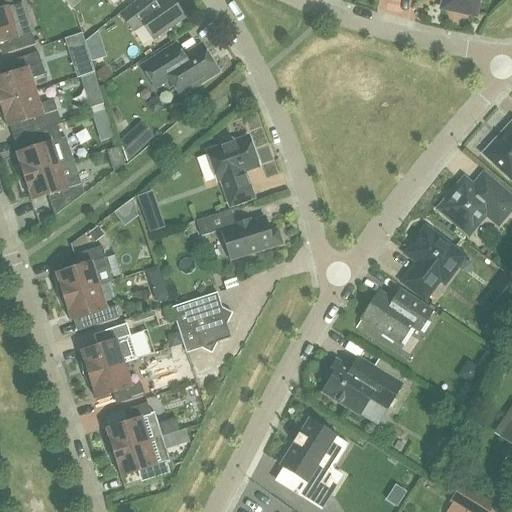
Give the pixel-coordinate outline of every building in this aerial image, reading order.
[(153,40),(185,17),(172,0),(157,0),(155,2),(152,0),(136,0),(119,14),(133,31),(142,24),(153,40)] [(408,8),(409,0),(390,0),(390,6),(408,8)] [(443,0),(442,8),(475,15),(478,0),(443,0)] [(0,43),(3,42),(7,54),(35,44),(31,33),(18,37),(9,7),(0,9),(0,43)] [(86,46),(81,32),(64,38),(69,51),(86,46)] [(179,96),(218,72),(201,45),(183,56),(176,44),(141,66),(155,88),(169,79),(179,96)] [(0,105),(36,94),(32,79),(45,74),(38,52),(9,61),(13,73),(0,76),(0,105)] [(98,88),(94,74),(80,78),(85,92),(98,88)] [(36,94),(0,105),(0,113),(1,116),(4,115),(4,117),(5,117),(7,125),(6,126),(7,127),(29,120),(34,136),(57,128),(62,126),(53,100),(40,104),(36,94)] [(92,115),(95,124),(108,120),(105,110),(92,115)] [(485,152),(484,154),(511,180),(511,179),(511,122),(494,142),(491,142),(485,149),(485,152)] [(61,138),(57,128),(34,136),(37,146),(15,153),(16,155),(17,154),(20,162),(19,163),(20,164),(17,165),(19,176),(20,180),(21,181),(60,168),(60,165),(73,161),(65,137),(61,138)] [(131,131),(120,141),(127,162),(148,146),(131,131)] [(222,146),(207,152),(217,181),(221,179),(230,206),(253,198),(243,171),(259,166),(248,137),(234,142),(232,139),(229,138),(225,138),(223,140),(222,144),(222,146)] [(73,161),(60,165),(60,168),(21,181),(26,190),(28,189),(28,191),(29,191),(32,199),(30,199),(31,200),(53,193),(59,212),(84,194),(77,174),(74,161),(73,161)] [(438,209),(458,226),(471,237),(487,218),(499,229),(511,213),(511,197),(483,174),(473,186),(464,178),(452,193),(449,193),(443,200),(443,203),(438,209)] [(269,232),(264,216),(250,221),(250,219),(235,224),(231,210),(196,221),(201,236),(221,230),(231,260),(274,247),(278,245),(280,241),(280,237),(278,233),(273,231),(269,232)] [(463,256),(426,228),(421,235),(417,236),(411,243),(412,247),(407,254),(418,262),(403,282),(425,298),(440,278),(444,282),(463,256)] [(59,298),(99,286),(95,273),(109,269),(102,246),(73,255),(77,267),(55,274),(55,275),(57,275),(59,283),(59,285),(57,285),(58,296),(58,297),(59,298)] [(494,289),(509,301),(511,297),(511,279),(505,275),(494,289)] [(107,309),(99,286),(59,298),(59,300),(60,300),(65,310),(67,309),(68,311),(71,319),(70,320),(70,321),(92,314),(96,325),(120,318),(116,306),(107,309)] [(393,301),(379,292),(361,319),(399,344),(410,327),(418,332),(432,310),(400,290),(393,301)] [(202,349),(213,354),(216,344),(231,338),(227,322),(232,313),(221,308),(217,293),(173,306),(188,352),(202,349)] [(138,359),(130,335),(126,324),(98,333),(102,344),(80,351),(80,353),(82,352),(84,360),(84,361),(84,362),(82,363),(83,374),(84,376),(124,363),(138,359)] [(187,357),(183,344),(170,348),(174,361),(187,357)] [(336,360),(325,378),(330,380),(322,393),(359,415),(370,398),(387,408),(402,384),(358,358),(351,369),(336,360)] [(132,386),(124,363),(84,376),(84,378),(85,378),(90,388),(92,387),(93,389),(96,397),(95,397),(95,399),(117,391),(121,403),(145,395),(141,383),(132,386)] [(108,452),(109,454),(163,436),(155,412),(150,413),(147,403),(123,410),(127,422),(105,429),(105,430),(107,430),(109,438),(109,440),(107,441),(109,452),(108,452)] [(511,457),(511,418),(501,435),(511,442),(504,452),(511,457)] [(308,419),(279,465),(307,483),(298,497),(320,511),(330,496),(312,484),(324,464),(329,468),(345,443),(308,419)] [(459,434),(444,425),(435,441),(451,449),(459,434)] [(170,473),(166,463),(171,461),(163,436),(109,454),(110,456),(115,466),(117,465),(118,467),(118,466),(121,475),(120,475),(120,476),(142,469),(146,480),(170,473)] [(489,511),(496,504),(466,481),(454,497),(473,511),(489,511)]
